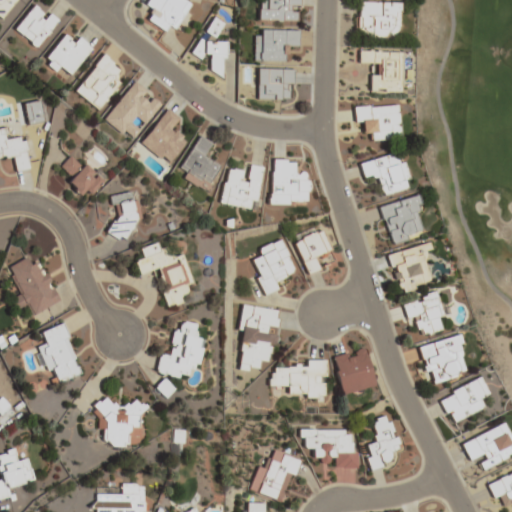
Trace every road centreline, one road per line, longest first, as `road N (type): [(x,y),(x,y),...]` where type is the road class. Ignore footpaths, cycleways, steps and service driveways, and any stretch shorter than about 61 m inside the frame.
road 1 (residential): [(325,0),(322,129),(330,173),(402,394),(465,511)]
road 2 (residential): [(322,129),(294,130),(206,104),(79,0)]
road 3 (residential): [(118,334),(87,293),(64,224),(39,205),(0,203)]
road 4 (residential): [(445,473),(398,492),(334,498),(324,511)]
